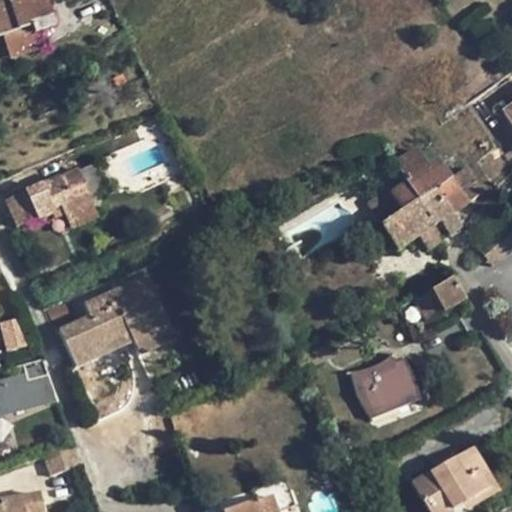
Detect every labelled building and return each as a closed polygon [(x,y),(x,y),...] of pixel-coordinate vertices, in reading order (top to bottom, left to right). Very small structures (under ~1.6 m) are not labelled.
[(0,0),(0,36),(4,35),(32,26),(34,34),(37,33),(54,27),(45,0),(36,0),(34,1),(33,0),(0,0)] [(34,34),(32,26),(4,35),(11,57),(41,47),(37,33),(34,34)] [(511,104),(502,112),(511,126),(511,104)] [(171,139),(158,145),(165,163),(161,165),(171,190),(188,183),(177,154),(171,139)] [(394,166),(404,184),(417,204),(437,192),(451,215),(465,206),(480,195),(464,169),(449,180),(438,163),(428,169),(418,151),(394,166)] [(77,170),(6,201),(17,227),(37,219),(38,220),(51,214),(53,213),(52,209),(60,206),(64,214),(64,215),(91,202),(77,170)] [(417,204),(404,184),(390,194),(388,190),(367,204),(383,227),(380,229),(396,252),(417,238),(431,228),(437,224),(447,237),(459,229),(451,215),(437,192),(417,204)] [(91,202),(64,215),(70,230),(97,218),(91,202)] [(60,206),(52,209),(53,213),(51,214),(53,219),(64,214),(60,206)] [(465,206),(451,215),(459,229),(469,212),(465,206)] [(511,250),(511,233),(504,224),(475,248),(492,267),(511,250)] [(431,228),(417,238),(427,252),(441,243),(431,228)] [(145,279),(84,306),(89,319),(59,332),(75,369),(108,354),(106,350),(124,342),(122,338),(128,335),(132,343),(134,347),(170,331),(145,279)] [(430,293),(414,302),(427,323),(442,314),(463,301),(450,280),(430,293)] [(70,301),(47,311),(52,322),(75,312),(70,301)] [(170,331),(134,347),(138,357),(174,341),(170,331)] [(128,335),(122,338),(124,342),(125,345),(132,343),(128,335)] [(124,342),(106,350),(108,354),(125,345),(124,342)] [(326,343),(302,354),(308,367),(332,357),(326,343)] [(390,356),(386,359),(390,365),(396,362),(390,356)] [(361,371),(348,373),(354,396),(364,413),(369,421),(417,401),(413,382),(412,373),(408,375),(402,360),(396,362),(390,365),(386,359),(380,363),(369,369),(361,371)] [(49,368),(0,376),(0,415),(55,406),(49,368)] [(417,401),(369,421),(373,430),(421,411),(417,401)] [(345,437),(340,445),(351,452),(357,443),(345,437)] [(72,449),(43,457),(50,477),(78,467),(72,449)] [(472,449),(411,485),(426,511),(452,511),(489,491),(479,473),(484,470),(472,449)] [(484,470),(479,473),(489,491),(493,497),(498,494),(484,470)] [(284,479),(195,511),(278,511),(293,507),(284,479)] [(489,491),(452,511),(467,511),(493,497),(489,491)] [(42,511),(39,495),(0,501),(0,511),(42,511)]
